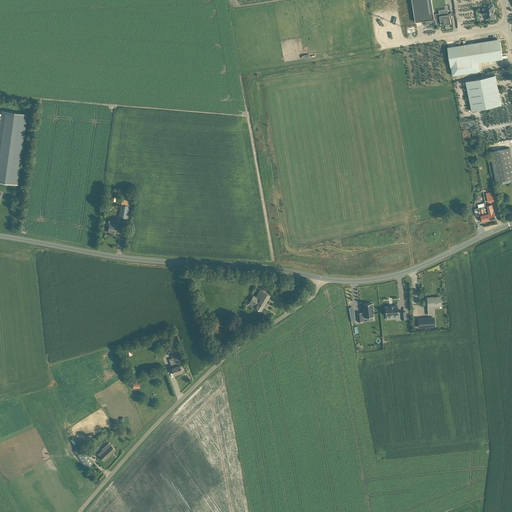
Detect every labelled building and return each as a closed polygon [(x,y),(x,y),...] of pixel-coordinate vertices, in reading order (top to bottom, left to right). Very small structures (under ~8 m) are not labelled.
[(431,0),(411,0),(415,22),(426,20),(427,22),(430,21),(430,20),(433,19),(435,19),(437,18),(439,18),(438,14),(434,14),(431,0)] [(485,6),(487,19),(495,17),(493,5),(485,6)] [(447,9),(439,10),(441,24),(444,24),(445,24),(451,23),(450,19),(452,18),(451,13),(448,13),(447,9)] [(502,54),(500,42),(497,39),(460,45),(448,47),(451,67),(453,75),(480,71),(479,63),(498,59),(503,59),(502,54)] [(464,82),(470,111),(501,105),(495,75),(464,82)] [(0,123),(0,181),(17,184),(27,115),(2,111),(0,123)] [(511,183),(511,182),(511,157),(510,148),(505,149),(490,152),(496,182),(511,179),(511,183)] [(126,201),(126,199),(122,198),(121,205),(119,217),(131,219),(132,214),(128,213),(130,201),(126,201)] [(474,209),(476,216),(481,214),(483,222),(496,219),(494,211),(492,204),(474,209)] [(108,231),(115,232),(116,231),(119,232),(120,227),(121,224),(117,223),(117,225),(110,224),(109,226),(108,231)] [(256,307),(261,310),(270,295),(261,290),(256,297),(253,296),(249,302),(256,306),(256,307)] [(433,297),(427,298),(429,314),(433,314),(433,306),(441,305),(440,297),(435,297),(436,298),(433,298),(433,297)] [(362,312),(357,313),(358,321),(362,321),(362,317),(374,316),(372,303),(363,304),(364,313),(362,313),(362,312)] [(390,306),(385,307),(386,316),(396,315),(397,320),(401,319),(406,319),(405,311),(400,311),(400,312),(398,312),(398,305),(393,306),(390,306)] [(205,316),(213,339),(224,335),(219,322),(215,324),(211,314),(205,316)] [(435,326),(434,317),(418,318),(418,327),(435,326)] [(176,344),(169,346),(170,349),(169,349),(174,363),(176,366),(172,368),(173,370),(174,374),(182,372),(180,365),(178,362),(182,360),(180,356),(177,346),(176,344)] [(98,454),(104,461),(115,450),(112,446),(109,442),(102,449),(102,450),(98,454)] [(77,448),(74,450),(87,468),(93,464),(84,450),(80,453),(77,448)]
